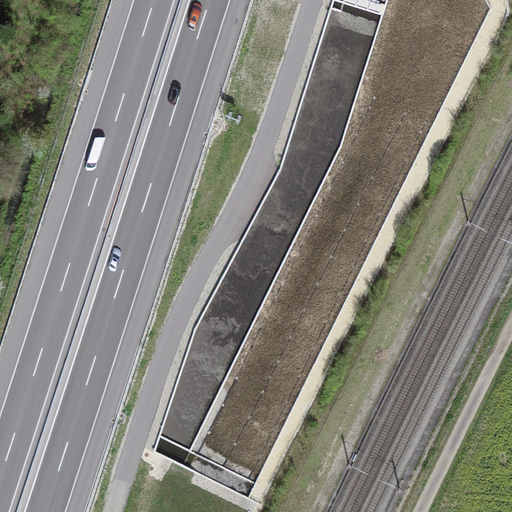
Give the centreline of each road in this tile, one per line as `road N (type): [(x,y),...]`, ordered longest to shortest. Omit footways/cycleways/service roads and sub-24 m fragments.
road 1 (motorway): [(44,511),(209,0)]
road 2 (motorway): [(153,0),(0,477)]
road 3 (track): [(419,511),(511,325)]
